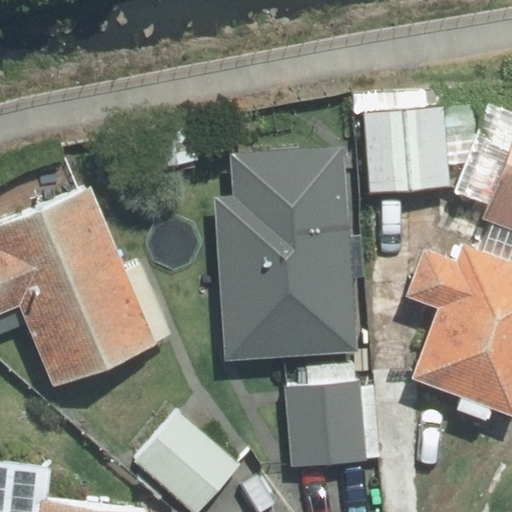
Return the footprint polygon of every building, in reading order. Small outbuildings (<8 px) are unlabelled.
[(358,104),(375,104),(375,179),(455,179),(456,129),(477,130),(477,86),(358,85),(358,104)] [(355,130),(236,144),(238,186),(219,189),(230,354),(369,339),(355,130)] [(511,144),(488,208),(511,217),(511,243),(471,228),(465,245),(431,234),(415,283),(447,293),(420,367),(511,400),(511,144)] [(0,238),(0,305),(27,291),(57,384),(159,330),(105,168),(0,222),(0,238)] [(314,376),(287,379),(295,463),(383,454),(375,377),(362,378),(360,361),(312,366),(314,376)] [(247,460),(186,402),(138,452),(198,511),(247,460)] [(155,511),(156,507),(42,493),(39,511),(155,511)]
